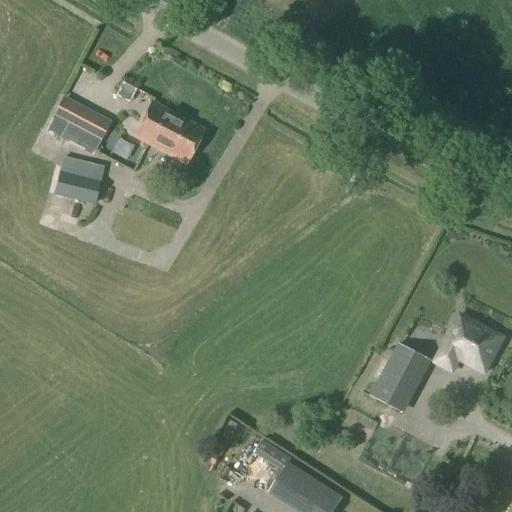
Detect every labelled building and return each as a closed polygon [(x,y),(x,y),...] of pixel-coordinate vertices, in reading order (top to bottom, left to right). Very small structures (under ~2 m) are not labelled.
[(98,145),(109,123),(62,98),(50,120),(98,145)] [(185,165),(203,131),(152,104),(134,138),(185,165)] [(93,206),(102,168),(62,158),(53,196),(93,206)] [(485,374),(504,339),(460,315),(441,351),(485,374)] [(397,345),(388,362),(423,380),(432,363),(397,345)] [(301,511),(334,511),(342,500),(289,464),(291,460),(262,440),(253,454),(282,473),(270,491),(301,511)] [(393,480),(396,474),(380,465),(376,472),(393,480)]
